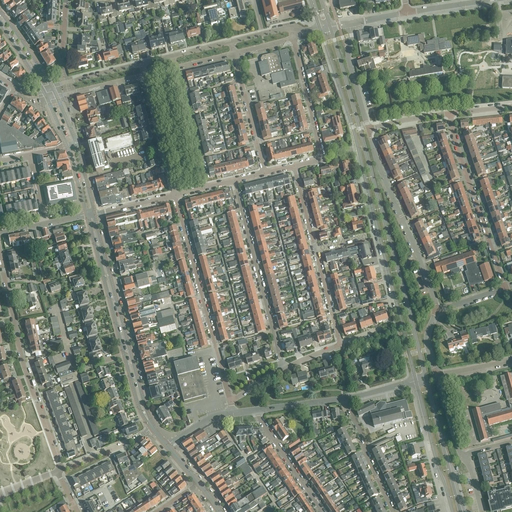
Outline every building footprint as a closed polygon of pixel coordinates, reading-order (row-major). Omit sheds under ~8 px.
[(19,0),(14,0),(6,7),(7,9),(6,9),(8,12),(9,11),(9,12),(21,3),(19,0)] [(136,5),(133,6),(134,13),(140,12),(139,8),(142,7),(140,0),(135,0),(136,5)] [(140,0),(142,7),(146,7),(147,10),(152,9),(150,2),(147,3),(146,0),(140,0)] [(153,0),(153,1),(150,2),(152,9),(157,8),(157,4),(160,4),(159,0),(153,0)] [(240,18),(247,17),(243,0),(236,2),(238,8),(228,10),(230,20),(238,18),(237,16),(240,16),(240,18)] [(273,0),(261,0),(266,18),(267,22),(271,21),(278,19),(277,13),(280,12),(280,14),(303,9),(301,1),(299,2),(298,0),(276,0),(279,6),(275,7),(273,0)] [(356,8),(359,7),(358,2),(355,3),(354,0),(346,2),(345,0),(336,0),(337,3),(339,2),(340,10),(345,9),(345,11),(347,10),(347,9),(356,7),(356,8)] [(118,9),(115,10),(117,17),(122,16),(121,12),(125,11),(123,2),(120,3),(120,4),(117,4),(118,9)] [(126,2),(123,2),(125,11),(128,11),(129,14),(134,13),(133,6),(130,7),(129,2),(126,2)] [(207,13),(208,13),(211,25),(220,23),(218,18),(220,17),(219,14),(217,14),(217,11),(225,9),(224,3),(203,8),(203,11),(202,11),(201,12),(201,13),(201,14),(202,15),(202,16),(204,17),(205,17),(206,16),(206,15),(207,14),(207,13)] [(17,7),(10,13),(14,19),(20,15),(29,8),(27,4),(24,6),(22,4),(20,5),(17,7)] [(81,13),(85,13),(88,13),(89,8),(85,8),(85,4),(76,4),(76,10),(81,10),(81,13)] [(107,15),(105,6),(102,7),(102,8),(100,8),(101,13),(98,14),(100,23),(102,23),(101,21),(105,20),(104,16),(107,15)] [(108,6),(105,6),(107,15),(111,15),(112,18),(117,17),(115,10),(112,11),(111,6),(109,6),(108,6)] [(27,15),(25,13),(17,19),(19,21),(17,22),(19,24),(18,25),(20,27),(20,26),(21,27),(25,24),(25,25),(33,19),(29,15),(29,16),(28,14),(27,15)] [(79,19),(78,22),(88,22),(88,19),(92,19),(92,14),(88,13),(85,13),(85,16),(79,16),(79,19)] [(196,28),(186,31),(188,38),(193,37),(200,35),(198,28),(197,25),(201,24),(199,14),(195,15),(197,23),(194,24),(196,28)] [(26,35),(27,35),(34,30),(32,27),(36,24),(33,20),(30,22),(31,23),(23,29),(24,31),(23,32),(25,34),(26,35)] [(88,22),(78,22),(78,25),(79,25),(79,28),(84,28),(84,31),(90,31),(91,31),(91,26),(88,26),(88,22)] [(27,37),(30,42),(40,35),(43,33),(47,32),(47,28),(53,28),(53,26),(41,25),(34,30),(27,35),(28,35),(27,36),(27,37)] [(169,28),(164,30),(165,35),(168,34),(171,45),(178,43),(175,34),(172,35),(170,31),(169,31),(169,28)] [(179,33),(175,34),(178,43),(184,42),(181,28),(178,29),(179,33)] [(160,38),(156,39),(159,49),(165,47),(161,30),(158,31),(160,38)] [(360,32),(356,33),(357,36),(358,42),(362,42),(362,38),(368,37),(369,39),(371,38),(371,40),(379,39),(378,35),(377,32),(377,30),(376,30),(373,30),(374,30),(370,31),(370,33),(361,35),(361,32),(360,32)] [(159,49),(156,39),(153,40),(152,37),(151,38),(149,32),(144,34),(146,39),(149,38),(151,50),(159,49)] [(40,42),(41,43),(45,40),(51,40),(51,38),(46,38),(42,41),(41,39),(42,38),(40,35),(30,42),(32,44),(33,44),(34,47),(40,42)] [(79,42),(79,45),(98,46),(97,42),(87,42),(88,39),(89,39),(89,35),(82,35),(81,38),(79,38),(79,42)] [(141,35),(135,36),(135,37),(136,39),(139,53),(146,51),(143,43),(142,40),(141,35)] [(407,47),(408,47),(420,45),(421,51),(424,51),(424,54),(436,52),(440,51),(440,52),(452,50),(451,46),(450,47),(449,42),(446,43),(445,39),(438,40),(438,41),(434,41),(427,42),(427,46),(425,46),(425,45),(423,35),(418,36),(418,37),(408,39),(407,37),(403,37),(404,44),(407,43),(407,47)] [(98,46),(100,52),(102,51),(105,61),(108,60),(108,61),(112,60),(109,51),(106,52),(105,47),(101,47),(99,39),(97,40),(97,42),(98,46)] [(133,40),(125,42),(126,46),(131,45),(133,54),(139,53),(136,39),(133,39),(133,40)] [(397,39),(386,41),(387,51),(395,50),(399,49),(397,39)] [(45,40),(41,43),(40,44),(41,46),(36,49),(38,51),(37,52),(39,54),(40,53),(40,54),(48,48),(44,43),(45,43),(46,44),(51,41),(51,40),(45,40)] [(113,51),(109,51),(112,60),(115,59),(119,58),(118,55),(119,54),(119,56),(123,55),(121,46),(116,47),(115,44),(111,45),(113,51)] [(99,52),(100,52),(98,46),(79,45),(79,47),(78,47),(78,51),(86,52),(86,48),(92,49),(92,54),(99,52)] [(302,47),(303,52),(309,51),(311,57),(317,55),(314,45),(311,46),(310,45),(302,47)] [(0,67),(0,70),(2,72),(7,63),(9,62),(7,60),(10,57),(11,56),(9,54),(8,54),(6,52),(4,53),(2,50),(0,51),(0,60),(0,61),(2,60),(3,62),(0,67)] [(280,56),(277,57),(272,54),(264,56),(261,61),(261,63),(259,63),(262,77),(265,76),(265,78),(270,81),(272,81),(273,85),(280,83),(281,89),(293,86),(296,85),(295,82),(293,73),(288,53),(288,50),(285,51),(279,52),(280,56)] [(40,56),(44,62),(48,67),(56,62),(56,53),(54,52),(52,52),(50,53),(48,51),(40,56)] [(87,61),(92,60),(91,56),(76,60),(78,68),(88,66),(87,61)] [(2,72),(9,76),(10,72),(14,68),(20,64),(15,57),(10,61),(9,62),(7,63),(2,72)] [(370,59),(357,63),(359,69),(364,67),(365,73),(370,71),(375,69),(372,60),(370,61),(370,59)] [(228,64),(221,65),(223,74),(227,73),(227,75),(231,74),(228,64)] [(221,65),(214,67),(216,75),(223,74),(221,65)] [(424,70),(409,72),(410,78),(443,73),(441,67),(430,69),(429,66),(423,67),(424,70)] [(209,77),(216,75),(214,67),(207,69),(209,77)] [(309,71),(306,72),(307,75),(315,73),(317,77),(321,75),(318,67),(315,68),(315,69),(309,71)] [(10,72),(9,76),(14,79),(15,78),(19,81),(22,78),(21,78),(25,74),(24,74),(24,73),(24,72),(22,72),(19,69),(16,72),(16,71),(14,73),(15,73),(13,75),(10,72)] [(207,69),(199,71),(202,79),(206,78),(206,81),(207,81),(208,87),(211,86),(209,77),(207,69)] [(199,71),(192,73),(194,80),(194,81),(202,79),(199,71)] [(319,81),(321,87),(327,85),(324,76),(322,77),(321,75),(317,77),(311,79),(313,83),(319,81)] [(511,76),(503,76),(502,89),(511,89),(511,76)] [(228,95),(236,93),(234,87),(233,88),(233,85),(226,86),(226,89),(226,90),(227,92),(220,94),(220,95),(217,96),(217,98),(221,97),(228,95)] [(327,85),(321,87),(323,93),(317,95),(318,96),(317,96),(318,98),(319,99),(328,96),(327,94),(330,93),(327,85)] [(138,86),(131,88),(133,95),(133,97),(137,96),(138,101),(141,101),(138,86)] [(109,90),(113,102),(121,100),(117,87),(117,88),(117,89),(110,91),(110,90),(109,90)] [(121,97),(123,103),(128,102),(131,102),(129,96),(133,95),(131,88),(125,89),(127,97),(125,97),(125,96),(121,97)] [(3,89),(0,93),(0,96),(2,98),(2,99),(1,99),(0,100),(0,104),(8,92),(3,89)] [(109,90),(96,94),(100,106),(113,102),(109,90)] [(78,102),(92,98),(96,97),(95,93),(91,94),(92,96),(90,96),(84,98),(84,95),(76,97),(78,102)] [(285,103),(286,105),(301,102),(299,96),(291,98),(292,101),(289,102),(285,103)] [(11,107),(16,110),(21,102),(20,101),(20,100),(19,99),(18,100),(16,98),(12,104),(11,103),(7,108),(9,110),(11,107)] [(95,108),(92,98),(78,102),(81,113),(88,110),(95,108)] [(192,101),(193,107),(200,105),(201,105),(200,100),(201,100),(201,101),(205,100),(204,98),(192,101)] [(230,106),(238,104),(237,99),(229,101),(230,104),(227,105),(223,106),(224,108),(230,106)] [(16,123),(16,122),(19,118),(22,114),(21,114),(27,106),(25,104),(23,103),(21,102),(16,110),(20,113),(19,115),(17,115),(16,116),(17,117),(14,121),(16,123)] [(255,107),(256,113),(271,109),(271,107),(267,108),(266,104),(255,107)] [(200,105),(193,107),(195,114),(206,111),(205,107),(201,108),(200,105)] [(127,114),(128,117),(146,113),(144,107),(136,109),(137,114),(136,114),(136,113),(132,113),(133,116),(130,117),(129,113),(127,114)] [(289,116),(304,113),(302,107),(294,109),(295,112),(292,112),(292,113),(285,115),(286,117),(289,116)] [(22,121),(24,123),(33,114),(31,112),(33,111),(31,108),(29,108),(24,114),(26,116),(25,117),(26,118),(25,120),(24,119),(22,121)] [(87,115),(89,120),(99,117),(100,116),(99,113),(101,112),(100,110),(99,111),(98,108),(87,112),(88,115),(87,115)] [(256,113),(258,118),(266,116),(265,113),(268,112),(272,111),(272,109),(271,109),(256,113)] [(231,118),(233,117),(241,115),(240,110),(232,112),(229,112),(230,116),(226,117),(226,119),(231,118)] [(33,114),(24,123),(27,126),(29,124),(28,123),(30,121),(31,122),(32,121),(34,124),(40,117),(39,114),(36,114),(35,115),(33,114)] [(196,118),(197,123),(206,121),(205,118),(210,117),(209,114),(196,118)] [(1,122),(7,125),(7,124),(11,127),(13,125),(10,123),(10,124),(9,124),(12,120),(10,119),(5,116),(3,117),(3,119),(1,121),(1,122)] [(333,123),(334,129),(341,127),(339,119),(336,119),(335,118),(332,119),(331,116),(325,117),(326,124),(333,123)] [(99,117),(89,120),(90,126),(99,123),(98,121),(100,120),(99,117)] [(32,132),(33,134),(38,131),(42,128),(46,125),(42,121),(43,120),(43,119),(42,118),(41,118),(40,119),(40,120),(41,120),(38,123),(34,125),(36,128),(34,129),(35,130),(32,132)] [(134,125),(134,127),(148,124),(147,118),(138,120),(139,125),(138,125),(138,124),(134,125)] [(291,127),(306,124),(305,118),(297,120),(294,121),(295,124),(291,125),(291,127)] [(259,124),(261,129),(269,127),(268,124),(275,122),(274,120),(259,124)] [(228,127),(229,130),(232,129),(236,128),(244,126),(243,121),(235,123),(235,126),(228,127)] [(1,122),(0,122),(0,142),(0,145),(2,154),(18,151),(24,150),(24,152),(33,150),(56,146),(59,144),(59,143),(52,130),(34,142),(30,140),(31,140),(28,138),(21,134),(17,132),(12,128),(11,129),(6,126),(7,125),(1,122)] [(464,129),(464,134),(471,131),(470,128),(469,128),(468,122),(460,123),(461,129),(464,129)] [(308,129),(306,124),(291,127),(290,128),(286,128),(285,129),(286,135),(293,133),(292,129),(299,128),(300,131),(308,129)] [(437,138),(444,136),(443,132),(446,131),(445,124),(436,126),(437,132),(435,133),(436,136),(430,136),(430,139),(437,138)] [(33,134),(28,138),(31,140),(39,133),(42,136),(46,134),(45,133),(48,131),(49,131),(51,130),(51,129),(50,129),(49,129),(46,125),(42,128),(38,131),(33,134)] [(341,127),(334,129),(333,129),(321,132),(324,142),(340,138),(340,137),(343,136),(341,127)] [(97,132),(96,128),(93,128),(86,130),(83,131),(84,135),(86,135),(87,138),(89,137),(90,140),(101,137),(100,134),(100,133),(99,133),(99,132),(98,132),(96,133),(96,132),(97,132)] [(133,136),(134,139),(151,135),(149,129),(141,131),(142,136),(141,136),(141,134),(133,136)] [(510,136),(511,135),(511,129),(511,130),(508,131),(510,134),(507,135),(503,136),(504,139),(508,137),(510,136)] [(214,130),(214,131),(210,131),(210,132),(208,132),(200,134),(201,139),(208,138),(208,137),(209,137),(208,134),(209,133),(209,134),(216,132),(215,130),(214,130)] [(277,131),(262,135),(263,140),(271,138),(271,135),(273,134),(277,133),(277,131)] [(463,134),(465,140),(480,135),(479,133),(475,134),(472,135),(471,131),(464,134),(463,134)] [(109,149),(104,151),(104,152),(113,150),(113,151),(134,145),(131,132),(108,138),(110,144),(108,144),(109,149)] [(239,139),(247,137),(245,132),(237,134),(238,137),(231,139),(232,141),(239,139)] [(465,140),(467,145),(475,142),(474,139),(483,136),(482,134),(480,135),(465,140)] [(439,144),(447,142),(445,135),(444,136),(437,138),(438,142),(436,143),(432,145),(432,147),(436,145),(439,144)] [(378,143),(380,149),(388,146),(387,142),(389,141),(387,136),(379,139),(381,142),(378,143)] [(247,137),(239,139),(239,141),(237,141),(239,147),(246,146),(245,143),(248,143),(247,137)] [(221,140),(202,145),(204,150),(212,148),(211,145),(223,142),(223,140),(221,140)] [(104,152),(104,151),(102,142),(102,141),(89,145),(96,172),(105,170),(109,169),(104,152)] [(282,141),(286,159),(292,158),(290,150),(287,151),(285,141),(282,142),(282,141)] [(294,144),(297,156),(302,155),(300,147),(298,148),(296,142),(294,143),(294,144)] [(441,151),(449,148),(447,142),(439,144),(436,145),(432,147),(433,149),(437,147),(437,148),(440,147),(441,151)] [(272,150),(275,162),(281,160),(279,153),(274,154),(274,153),(275,153),(274,149),(276,148),(275,143),(271,144),(271,143),(272,147),(272,146),(272,150)] [(212,148),(204,150),(205,156),(213,154),(213,151),(214,151),(213,149),(215,149),(215,150),(221,149),(221,151),(225,150),(224,145),(212,148)] [(479,147),(469,150),(470,156),(478,153),(481,152),(480,148),(484,147),(483,145),(479,147)] [(380,149),(383,154),(397,148),(396,146),(392,148),(393,149),(390,151),(388,146),(380,149)] [(249,158),(246,159),(246,160),(248,168),(249,168),(254,166),(249,148),(244,149),(245,153),(248,153),(249,157),(248,157),(249,158)] [(383,154),(385,159),(393,156),(391,152),(398,150),(397,148),(383,154)] [(445,163),(453,160),(449,148),(441,151),(445,163)] [(243,170),(248,168),(246,160),(242,161),(242,160),(243,160),(241,150),(238,150),(240,157),(243,170)] [(275,162),(272,150),(266,151),(269,163),(275,162)] [(49,155),(50,158),(43,159),(43,157),(37,158),(38,166),(57,162),(67,160),(65,154),(64,153),(49,155)] [(228,153),(229,159),(232,172),(237,171),(236,163),(233,163),(230,153),(228,153)] [(470,156),(472,161),(487,156),(490,155),(490,154),(487,154),(482,155),(479,156),(478,153),(470,156)] [(490,155),(487,156),(472,161),(474,167),(482,164),(481,160),(483,159),(484,161),(498,156),(497,153),(490,155)] [(385,159),(387,164),(401,158),(405,156),(404,155),(394,159),(393,156),(385,159)] [(210,177),(216,176),(214,168),(212,168),(211,164),(213,163),(211,157),(206,159),(207,165),(208,165),(207,166),(210,177)] [(401,158),(387,164),(390,170),(397,166),(396,163),(398,162),(399,162),(405,160),(403,157),(401,158)] [(53,170),(57,170),(69,167),(67,160),(57,162),(38,166),(39,173),(49,171),(53,170)] [(447,169),(455,166),(453,160),(445,163),(447,169)] [(220,161),(218,162),(221,175),(227,174),(225,165),(220,166),(220,165),(221,165),(220,161)] [(144,165),(146,170),(159,167),(157,162),(144,165)] [(345,162),(337,164),(338,169),(343,167),(344,174),(342,174),(343,177),(349,175),(348,173),(351,172),(349,163),(346,164),(345,162)] [(338,169),(337,164),(327,167),(328,168),(321,170),(321,173),(318,174),(319,177),(331,174),(330,170),(338,169)] [(390,170),(392,175),(402,170),(401,168),(399,169),(397,166),(390,170)] [(447,169),(445,170),(441,171),(438,172),(434,174),(435,176),(442,174),(441,173),(445,172),(446,173),(448,172),(449,175),(458,173),(455,166),(447,169)] [(492,166),(476,172),(478,177),(482,176),(483,178),(486,176),(485,171),(487,170),(494,168),(494,166),(492,166)] [(55,176),(60,175),(71,173),(70,167),(69,167),(57,170),(53,170),(55,176)] [(402,170),(392,175),(394,180),(396,179),(397,182),(403,179),(400,173),(403,172),(407,170),(406,168),(402,170)] [(157,182),(159,191),(164,189),(160,170),(154,171),(155,176),(158,175),(160,181),(157,182)] [(124,176),(123,171),(103,176),(104,177),(95,179),(97,185),(109,182),(117,180),(125,178),(124,176)] [(149,174),(153,192),(159,191),(157,182),(153,183),(152,177),(151,172),(148,173),(149,174)] [(71,173),(60,175),(61,181),(72,179),(71,173)] [(458,173),(449,175),(451,181),(449,182),(449,184),(453,183),(459,181),(458,179),(460,179),(458,173)] [(303,182),(305,188),(314,186),(313,180),(307,181),(305,174),(301,175),(303,182)] [(288,177),(282,178),(284,186),(287,186),(288,190),(291,189),(290,185),(288,177)] [(282,178),(277,179),(280,193),(281,196),(281,197),(282,199),(287,197),(286,195),(284,196),(281,187),(284,186),(282,178)] [(277,179),(272,181),(274,189),(276,188),(278,193),(280,193),(277,179)] [(97,185),(98,189),(106,187),(110,186),(118,184),(117,180),(109,182),(97,185)] [(127,189),(129,198),(132,197),(137,196),(135,187),(132,188),(130,180),(126,181),(126,183),(128,183),(129,189),(127,189)] [(480,183),(482,188),(492,185),(496,183),(495,181),(491,183),(491,182),(489,183),(488,180),(480,183)] [(47,203),(47,204),(48,205),(50,205),(51,206),(52,204),(54,204),(55,205),(56,204),(58,203),(60,204),(60,203),(63,202),(64,203),(65,202),(67,202),(68,203),(69,201),(71,201),(73,202),(74,200),(75,198),(74,197),(74,194),(75,193),(73,192),(73,190),(74,189),(73,188),(72,186),(73,184),(72,183),(73,181),(68,182),(43,187),(46,202),(47,203)] [(266,182),(261,183),(263,192),(266,191),(267,192),(266,193),(268,201),(271,201),(266,182)] [(397,187),(400,193),(407,189),(414,187),(413,185),(409,186),(407,183),(397,187)] [(456,194),(464,191),(462,184),(459,185),(458,183),(450,186),(453,195),(456,194)] [(482,188),(484,194),(491,191),(490,187),(497,185),(496,183),(492,185),(482,188)] [(255,184),(250,186),(252,194),(255,194),(256,199),(257,199),(259,198),(255,184)] [(348,193),(348,197),(356,196),(355,191),(355,192),(354,187),(351,188),(350,186),(340,188),(341,192),(348,191),(348,193)] [(129,198),(127,189),(126,188),(122,189),(122,191),(122,192),(119,192),(118,189),(116,189),(99,194),(101,200),(115,197),(123,195),(124,199),(129,198)] [(310,194),(308,194),(310,200),(322,197),(322,195),(318,196),(317,192),(317,189),(309,191),(310,194)] [(400,193),(402,198),(409,195),(408,190),(407,189),(400,193)] [(223,193),(225,201),(229,200),(230,205),(232,204),(231,200),(229,191),(223,193)] [(451,202),(466,197),(464,191),(456,194),(453,195),(452,195),(454,199),(450,200),(451,202)] [(484,194),(485,199),(500,194),(499,192),(495,193),(492,194),(491,191),(484,194)] [(402,198),(404,203),(413,199),(418,197),(417,195),(414,196),(412,193),(409,195),(402,198)] [(218,194),(212,195),(214,203),(218,202),(219,203),(218,203),(219,207),(221,207),(218,194)] [(485,199),(487,204),(495,202),(494,198),(500,196),(500,194),(485,199)] [(115,197),(101,200),(102,207),(117,203),(116,201),(124,199),(123,195),(115,197)] [(201,198),(203,204),(203,206),(206,205),(207,209),(210,208),(207,196),(201,198)] [(356,196),(348,197),(349,202),(350,202),(350,204),(343,205),(344,209),(355,207),(354,205),(357,205),(357,204),(356,200),(357,200),(356,196)] [(310,200),(311,206),(318,204),(321,203),(320,200),(323,199),(322,197),(310,200)] [(460,206),(468,203),(466,197),(451,202),(452,204),(456,202),(456,203),(458,202),(460,206)] [(203,206),(203,204),(201,198),(196,199),(200,214),(200,215),(202,215),(201,209),(204,209),(203,206)] [(197,214),(200,214),(196,199),(190,200),(191,201),(193,208),(195,208),(197,214)] [(413,202),(414,201),(413,199),(404,203),(407,208),(414,205),(413,202)] [(193,208),(191,201),(186,202),(185,204),(190,221),(195,219),(194,215),(191,215),(191,214),(194,213),(193,208)] [(487,204),(489,210),(497,207),(499,206),(503,205),(503,203),(499,204),(498,201),(495,202),(487,204)] [(288,207),(289,211),(297,209),(296,204),(288,206),(278,208),(278,206),(280,205),(279,202),(275,203),(275,206),(274,206),(275,209),(278,208),(279,211),(284,209),(288,208),(287,207),(288,207)] [(462,212),(470,209),(468,203),(460,206),(462,212)] [(249,209),(250,214),(258,212),(257,210),(263,208),(269,207),(268,204),(249,209)] [(407,208),(409,213),(423,207),(421,205),(415,208),(414,205),(407,208)] [(169,206),(159,208),(160,217),(169,215),(170,217),(168,218),(169,220),(173,219),(169,206)] [(313,212),(314,217),(320,216),(320,212),(329,210),(329,207),(313,212)] [(423,207),(409,213),(411,218),(421,214),(420,211),(425,208),(424,207),(423,207)] [(489,210),(491,215),(499,212),(497,207),(489,210)] [(459,213),(455,214),(456,216),(460,215),(463,214),(464,218),(472,215),(470,209),(462,212),(459,213)] [(491,215),(493,221),(500,218),(499,212),(491,215)] [(109,228),(125,225),(139,222),(137,214),(126,216),(125,213),(106,218),(105,219),(107,228),(109,228)] [(223,219),(219,220),(219,222),(236,218),(235,213),(222,216),(223,219)] [(251,219),(253,224),(260,222),(259,219),(265,218),(265,219),(272,217),(271,214),(251,219)] [(314,217),(316,223),(331,219),(330,217),(324,219),(324,215),(320,216),(314,217)] [(466,224),(474,221),(472,215),(464,218),(466,224)] [(493,221),(494,226),(502,223),(501,220),(504,219),(508,217),(507,216),(503,217),(500,218),(493,221)] [(331,219),(316,223),(317,229),(321,228),(321,231),(327,229),(326,226),(326,223),(329,222),(332,221),(331,219)] [(351,220),(354,231),(363,229),(362,223),(357,224),(356,219),(351,220)] [(415,226),(417,231),(431,225),(430,223),(426,225),(426,224),(424,226),(421,220),(415,222),(416,225),(415,226)] [(190,224),(192,230),(200,227),(199,224),(202,223),(202,221),(190,224)] [(467,227),(468,230),(476,228),(474,221),(466,224),(463,225),(459,226),(456,228),(457,230),(464,227),(464,228),(467,227)] [(221,234),(223,233),(239,229),(238,223),(230,225),(231,229),(226,230),(226,229),(220,230),(221,234)] [(494,226),(496,231),(504,228),(507,227),(507,228),(511,226),(510,224),(503,226),(502,223),(494,226)] [(254,228),(255,233),(263,232),(262,229),(271,227),(271,224),(254,228)] [(417,231),(419,236),(427,233),(425,230),(428,229),(432,227),(431,225),(417,231)] [(57,227),(52,229),(52,230),(54,235),(62,233),(60,227),(57,227)] [(111,239),(112,239),(131,234),(130,231),(121,234),(120,232),(119,233),(117,227),(108,230),(110,235),(111,239)] [(165,233),(166,236),(177,232),(176,227),(168,229),(164,231),(162,232),(162,234),(165,233)] [(192,230),(193,235),(212,230),(211,227),(200,230),(200,227),(192,230)] [(467,238),(478,234),(476,228),(468,230),(469,234),(461,237),(462,239),(467,238)] [(496,231),(498,237),(506,234),(504,228),(496,231)] [(193,235),(194,240),(202,238),(202,236),(213,233),(212,230),(193,235)] [(42,231),(28,234),(30,240),(30,241),(41,238),(43,238),(42,231)] [(319,235),(320,241),(328,239),(327,233),(326,231),(323,232),(323,234),(319,235)] [(28,233),(19,235),(22,246),(24,245),(23,242),(30,241),(30,240),(28,234),(28,233)] [(114,248),(116,247),(124,245),(137,241),(135,233),(131,234),(112,239),(114,248)] [(419,236),(422,242),(436,235),(435,233),(431,235),(428,236),(427,233),(419,236)] [(222,242),(223,244),(242,239),(240,234),(233,236),(233,239),(229,240),(222,242)] [(257,239),(258,243),(265,241),(264,239),(276,236),(276,234),(257,239)] [(478,234),(467,238),(470,247),(479,244),(478,241),(481,240),(478,234)] [(43,238),(41,238),(42,241),(52,239),(53,240),(55,239),(56,244),(65,242),(64,241),(66,240),(65,237),(63,237),(63,235),(58,236),(58,235),(54,236),(54,235),(49,237),(45,238),(43,238)] [(422,242),(424,247),(431,244),(430,240),(433,239),(436,237),(436,235),(422,242)] [(194,240),(196,246),(213,241),(215,241),(214,237),(208,239),(207,240),(203,241),(202,238),(194,240)] [(166,245),(167,247),(180,243),(179,238),(171,240),(172,243),(166,245)] [(235,243),(236,247),(243,245),(242,239),(223,244),(224,247),(230,246),(230,245),(234,244),(233,243),(235,243)] [(508,239),(500,242),(502,247),(504,247),(505,249),(511,246),(511,243),(509,244),(508,239)] [(213,241),(196,246),(197,251),(205,249),(204,246),(207,245),(213,243),(213,241)] [(56,245),(48,247),(49,249),(57,247),(58,249),(56,250),(55,251),(55,253),(57,253),(59,252),(60,252),(64,251),(65,251),(67,250),(65,243),(60,245),(59,244),(56,245)] [(424,247),(426,252),(434,248),(440,246),(439,244),(435,245),(435,244),(432,245),(431,244),(424,247)] [(116,254),(117,256),(133,252),(132,249),(124,251),(123,249),(125,248),(124,245),(116,247),(116,251),(115,251),(115,252),(114,252),(115,255),(116,254)] [(232,253),(245,250),(243,245),(236,247),(237,251),(235,251),(235,250),(231,251),(227,252),(227,254),(232,253)] [(273,248),(272,245),(259,248),(260,253),(268,251),(271,250),(270,249),(273,248)] [(434,248),(426,252),(428,257),(432,255),(434,259),(440,256),(437,249),(441,247),(440,246),(434,248)] [(360,247),(347,250),(349,258),(349,259),(353,258),(353,256),(360,254),(360,256),(362,256),(363,260),(361,261),(364,267),(370,265),(368,259),(369,259),(366,247),(360,248),(360,247)] [(170,255),(170,257),(183,254),(182,249),(174,251),(175,255),(174,256),(174,254),(170,255)] [(16,250),(7,252),(8,255),(9,258),(10,265),(17,264),(15,257),(15,254),(17,253),(16,250)] [(466,265),(465,266),(468,272),(465,273),(469,283),(476,281),(477,285),(485,282),(493,280),(488,265),(480,267),(480,268),(477,269),(475,262),(473,255),(476,254),(474,250),(470,251),(471,253),(462,256),(466,265)] [(54,260),(55,262),(69,257),(68,256),(69,255),(68,253),(67,253),(67,252),(65,252),(65,251),(64,251),(60,252),(60,254),(58,255),(60,258),(54,260)] [(336,253),(338,260),(342,259),(342,260),(341,260),(342,263),(344,263),(341,252),(339,252),(338,251),(337,251),(337,252),(336,252),(336,253)] [(133,252),(117,256),(116,257),(117,259),(116,260),(117,262),(118,262),(126,260),(125,256),(126,255),(127,256),(134,254),(134,252),(133,252)] [(262,258),(263,263),(270,261),(269,258),(275,257),(280,256),(280,253),(279,253),(262,258)] [(334,270),(330,255),(328,255),(328,254),(327,254),(326,254),(326,255),(326,256),(325,256),(327,263),(331,262),(332,263),(330,263),(331,266),(330,266),(331,271),(334,270)] [(228,263),(229,265),(247,261),(246,255),(238,257),(239,261),(238,262),(238,261),(228,263)] [(199,259),(201,264),(219,260),(219,256),(213,258),(213,259),(210,259),(207,260),(206,257),(199,259)] [(443,273),(465,266),(466,265),(462,256),(434,265),(437,274),(443,272),(443,273)] [(55,262),(52,263),(53,266),(56,265),(58,264),(60,269),(70,266),(69,263),(71,263),(70,262),(71,261),(70,259),(69,259),(69,257),(55,262)] [(119,264),(121,270),(144,264),(143,261),(142,261),(141,258),(138,259),(139,262),(134,263),(134,259),(129,261),(129,262),(119,264)] [(201,264),(202,270),(209,268),(209,267),(208,265),(215,263),(215,264),(220,263),(219,260),(201,264)] [(165,273),(174,271),(187,267),(185,262),(179,263),(179,266),(176,267),(177,268),(169,270),(165,271),(165,273)] [(264,268),(265,272),(273,270),(272,268),(283,265),(283,263),(264,268)] [(17,264),(10,265),(12,273),(18,272),(18,268),(20,267),(20,264),(17,264)] [(144,264),(121,270),(121,271),(120,272),(120,273),(120,274),(120,275),(121,275),(121,276),(129,274),(129,271),(134,269),(134,268),(138,267),(138,268),(144,267),(144,264)] [(60,269),(59,270),(61,277),(74,272),(73,269),(75,268),(74,265),(70,266),(60,269)] [(237,274),(238,277),(251,273),(249,268),(241,270),(243,274),(242,274),(241,273),(237,274)] [(305,270),(306,275),(314,273),(312,268),(305,269),(291,273),(292,276),(294,275),(301,274),(300,273),(304,272),(304,271),(305,270)] [(366,273),(367,277),(375,275),(373,269),(362,271),(363,274),(366,273)] [(204,276),(206,282),(212,280),(211,277),(218,275),(218,276),(224,274),(223,271),(204,276)] [(176,280),(177,282),(190,279),(188,273),(182,275),(183,278),(176,280)] [(126,293),(141,289),(150,287),(147,275),(132,278),(123,280),(123,281),(121,281),(122,285),(124,286),(123,291),(124,292),(125,291),(126,293)] [(375,275),(367,277),(367,280),(363,281),(364,284),(376,281),(375,275)] [(72,285),(74,292),(82,289),(82,286),(83,286),(83,285),(84,284),(83,282),(82,282),(82,281),(81,281),(81,279),(73,281),(74,285),(72,285)] [(177,282),(177,285),(178,288),(182,287),(191,285),(190,279),(177,282)] [(241,287),(253,284),(252,279),(244,281),(245,285),(244,285),(244,284),(236,286),(236,288),(241,287)] [(332,283),(334,289),(343,286),(342,283),(346,282),(345,279),(332,283)] [(48,285),(49,287),(51,293),(61,290),(59,284),(55,285),(54,282),(48,285)] [(220,284),(207,287),(209,294),(218,291),(217,288),(221,287),(220,284)] [(243,292),(255,289),(253,284),(241,287),(241,289),(242,289),(243,292)] [(32,285),(28,286),(31,293),(35,292),(37,292),(36,289),(35,289),(33,290),(32,285)] [(46,285),(43,286),(43,285),(39,286),(41,292),(44,291),(44,293),(48,292),(46,285)] [(179,292),(180,294),(193,290),(191,285),(182,287),(183,291),(179,292)] [(334,289),(335,295),(348,291),(348,288),(344,289),(343,286),(334,289)] [(370,290),(371,294),(379,292),(378,286),(370,288),(370,287),(364,289),(364,287),(358,288),(359,292),(363,291),(364,292),(370,290)] [(126,302),(143,297),(141,289),(126,293),(124,293),(126,302)] [(242,296),(238,297),(239,299),(240,299),(256,295),(255,289),(247,291),(248,295),(244,296),(244,295),(241,296),(242,296)] [(193,290),(180,294),(180,296),(184,295),(185,299),(195,296),(193,290)] [(77,297),(78,301),(88,298),(87,295),(86,295),(85,293),(84,293),(84,291),(75,293),(76,297),(77,297)] [(335,295),(336,300),(346,298),(345,294),(349,293),(348,291),(335,295)] [(379,292),(371,294),(372,298),(369,299),(369,301),(362,303),(363,306),(374,303),(374,300),(381,298),(379,292)] [(151,303),(152,302),(151,295),(143,297),(126,302),(128,309),(129,309),(137,306),(141,305),(151,303)] [(280,299),(287,297),(286,295),(283,296),(272,299),(273,304),(281,302),(280,299)] [(36,309),(40,308),(38,303),(36,303),(36,301),(35,301),(33,296),(26,298),(27,300),(26,300),(27,302),(30,310),(35,308),(36,309)] [(78,306),(79,309),(88,307),(87,305),(88,304),(88,302),(89,302),(88,298),(78,301),(79,305),(78,306)] [(336,300),(338,306),(351,302),(351,300),(347,301),(346,298),(336,300)] [(211,302),(213,308),(219,306),(219,303),(225,301),(224,299),(211,302)] [(351,302),(338,306),(340,312),(346,310),(345,307),(352,305),(352,306),(355,305),(354,299),(351,300),(351,302)] [(183,307),(184,309),(197,306),(196,300),(186,303),(187,306),(183,307)] [(241,308),(241,309),(259,305),(257,300),(250,302),(247,302),(248,306),(241,308)] [(383,313),(379,314),(382,322),(388,320),(384,307),(383,303),(376,305),(377,307),(377,308),(381,307),(383,313)] [(304,312),(304,315),(323,310),(322,304),(314,307),(311,308),(312,311),(309,312),(309,311),(304,312)] [(189,314),(192,313),(199,312),(197,306),(184,309),(179,311),(180,314),(186,312),(186,311),(188,311),(189,314)] [(81,312),(82,316),(92,314),(91,310),(90,310),(89,308),(88,307),(79,309),(80,312),(81,312)] [(154,309),(130,315),(132,321),(156,315),(154,309)] [(214,314),(216,319),(223,318),(223,317),(222,314),(231,311),(231,309),(214,314)] [(246,317),(246,319),(262,316),(260,310),(252,312),(253,317),(252,316),(246,317)] [(323,310),(304,315),(302,316),(303,321),(307,321),(307,320),(307,319),(314,317),(314,315),(316,315),(317,318),(325,316),(323,310)] [(364,310),(361,311),(367,328),(373,325),(370,318),(366,319),(365,316),(366,316),(364,310)] [(382,322),(379,314),(376,315),(374,310),(372,311),(377,324),(382,322)] [(367,328),(361,311),(358,312),(360,318),(361,321),(358,322),(361,330),(367,328)] [(157,320),(158,323),(159,325),(160,329),(165,327),(163,319),(162,319),(161,312),(156,314),(157,320)] [(186,318),(187,321),(200,317),(199,312),(192,313),(193,317),(186,318)] [(82,321),(83,324),(92,322),(92,320),(93,320),(92,318),(93,318),(92,314),(82,316),(84,321),(82,321)] [(277,318),(278,323),(286,321),(285,318),(289,317),(289,315),(282,316),(282,314),(276,315),(277,318)] [(354,324),(348,326),(351,333),(357,331),(355,326),(357,326),(357,325),(358,325),(354,314),(351,315),(351,316),(354,324)] [(216,319),(217,325),(224,323),(231,321),(230,319),(226,320),(225,317),(223,317),(223,318),(216,319)] [(134,329),(153,324),(151,318),(132,323),(132,324),(133,329),(134,329)] [(286,321),(278,323),(280,329),(300,324),(299,320),(291,322),(291,324),(287,325),(286,321)] [(217,325),(219,331),(226,329),(229,328),(228,325),(231,324),(231,321),(224,323),(217,325)] [(251,327),(247,328),(248,330),(264,326),(263,321),(255,323),(256,326),(251,327)] [(351,333),(348,326),(345,327),(344,321),(341,322),(343,327),(343,328),(345,335),(351,333)] [(85,327),(87,332),(96,329),(95,326),(94,326),(94,324),(93,324),(92,322),(83,324),(84,328),(85,327)] [(193,329),(190,330),(190,332),(203,329),(202,323),(195,325),(192,326),(193,329)] [(169,326),(165,327),(160,329),(161,334),(177,330),(175,324),(169,326)] [(326,332),(323,333),(325,341),(331,339),(329,332),(330,332),(327,324),(324,325),(326,332)] [(487,336),(491,335),(493,335),(495,340),(498,339),(494,325),(489,326),(489,327),(474,331),(474,330),(469,331),(471,340),(472,345),(477,343),(476,339),(477,339),(476,337),(482,335),(483,337),(487,336)] [(148,326),(134,329),(135,332),(134,333),(135,335),(136,335),(136,336),(144,334),(143,330),(149,329),(148,326)] [(311,328),(313,334),(316,333),(319,343),(325,341),(323,333),(319,334),(318,330),(317,331),(316,327),(311,328)] [(87,336),(88,340),(96,337),(96,336),(97,335),(96,333),(97,333),(96,329),(87,332),(88,336),(87,336)] [(195,335),(195,337),(205,335),(203,329),(190,332),(185,334),(186,337),(195,335)] [(241,334),(241,331),(234,333),(221,337),(222,342),(229,340),(228,337),(234,335),(241,334)] [(468,340),(469,340),(467,331),(460,333),(462,339),(447,343),(449,350),(453,349),(453,348),(464,345),(463,345),(469,343),(468,340)] [(137,342),(151,338),(151,336),(146,337),(147,338),(145,339),(144,334),(136,336),(135,337),(136,339),(137,340),(137,342)] [(310,334),(303,336),(306,347),(313,345),(310,335),(310,334)] [(188,345),(193,344),(206,340),(205,335),(195,337),(196,340),(187,343),(188,345)] [(303,336),(297,338),(298,339),(300,348),(306,347),(303,336)] [(90,343),(91,347),(100,345),(99,341),(98,341),(98,339),(97,339),(96,337),(88,340),(88,343),(90,343)] [(155,337),(151,338),(137,342),(138,344),(137,345),(138,347),(139,348),(151,345),(150,341),(156,340),(155,337)] [(292,338),(283,341),(285,345),(287,353),(293,351),(292,346),(295,346),(292,338)] [(260,350),(259,346),(258,343),(255,343),(255,346),(253,346),(254,349),(254,350),(255,355),(252,356),(254,363),(258,362),(257,362),(260,361),(257,350),(260,350)] [(139,349),(140,355),(164,349),(163,345),(159,346),(159,344),(139,349)] [(100,345),(91,347),(92,352),(91,352),(91,353),(89,354),(89,355),(89,356),(90,362),(98,360),(97,354),(101,353),(100,351),(101,351),(100,349),(101,348),(100,345)] [(266,350),(260,351),(262,357),(265,356),(266,360),(270,358),(272,357),(269,346),(265,347),(266,350)] [(230,348),(224,350),(224,352),(228,352),(230,359),(232,358),(230,348)] [(142,363),(143,362),(158,359),(159,358),(160,358),(162,357),(166,356),(164,349),(140,355),(142,363)] [(242,354),(243,358),(246,358),(248,365),(250,364),(254,363),(252,356),(248,357),(247,351),(245,352),(244,350),(241,351),(242,354)] [(233,358),(234,361),(236,368),(240,367),(242,366),(239,356),(233,358)] [(34,365),(37,372),(44,369),(41,362),(43,362),(41,358),(35,361),(37,364),(34,365)] [(207,396),(197,358),(174,364),(178,378),(184,402),(204,396),(206,396),(207,396)] [(359,361),(360,364),(358,365),(362,377),(366,376),(364,369),(376,366),(373,358),(370,359),(369,358),(359,361)] [(144,368),(153,366),(157,365),(156,362),(158,362),(158,359),(143,362),(144,365),(143,365),(143,367),(144,368)] [(58,374),(60,379),(63,377),(61,372),(59,366),(55,367),(53,360),(50,361),(55,375),(58,374)] [(234,361),(227,363),(230,370),(232,369),(232,370),(236,368),(234,361)] [(333,374),(336,373),(334,367),(329,368),(327,361),(323,362),(325,370),(317,372),(318,378),(321,377),(321,378),(334,375),(333,374)] [(153,366),(144,368),(145,368),(144,369),(145,371),(145,372),(146,374),(160,370),(159,368),(154,369),(153,366)] [(44,369),(37,372),(39,378),(46,376),(44,369)] [(108,369),(97,373),(100,379),(103,378),(103,379),(109,377),(111,376),(108,369)] [(11,371),(0,374),(3,381),(13,377),(11,371)] [(146,378),(147,381),(157,378),(156,376),(158,375),(158,374),(162,373),(161,371),(146,375),(147,377),(146,378)] [(63,377),(60,379),(61,382),(60,383),(61,386),(79,380),(78,375),(77,372),(73,374),(66,376),(63,377)] [(300,384),(308,381),(306,373),(298,375),(291,377),(293,385),(299,383),(300,384)] [(80,376),(83,386),(89,384),(86,374),(80,376)] [(480,408),(472,410),(480,442),(488,440),(488,439),(492,438),(489,426),(511,419),(511,374),(500,377),(506,401),(508,400),(510,408),(501,411),(499,403),(480,408)] [(49,375),(39,378),(42,385),(45,384),(47,389),(53,387),(49,375)] [(240,380),(237,382),(239,385),(245,382),(242,375),(238,377),(240,380)] [(13,377),(3,381),(5,387),(15,383),(13,377)] [(104,388),(105,391),(108,390),(115,388),(112,378),(110,379),(109,377),(103,379),(103,381),(100,382),(103,389),(104,388)] [(164,382),(154,385),(154,387),(150,389),(150,391),(151,393),(152,394),(152,396),(152,397),(153,399),(153,400),(154,400),(162,398),(161,394),(167,393),(168,397),(173,395),(173,394),(177,393),(175,385),(174,380),(168,381),(164,382)] [(99,435),(99,434),(80,382),(75,384),(94,437),(99,435)] [(15,383),(5,387),(7,393),(18,390),(15,383)] [(64,390),(82,438),(87,436),(70,388),(64,390)] [(58,398),(55,389),(45,393),(47,397),(46,397),(48,402),(58,398)] [(108,390),(105,391),(104,392),(107,399),(110,397),(111,401),(119,399),(115,389),(108,392),(108,390)] [(18,390),(7,393),(10,399),(20,396),(18,390)] [(20,396),(10,399),(12,406),(22,402),(20,396)] [(58,399),(58,398),(48,402),(49,405),(51,410),(61,406),(58,399)] [(409,413),(408,407),(406,400),(387,405),(386,403),(380,402),(376,406),(376,408),(375,408),(373,403),(356,411),(359,417),(370,412),(372,417),(374,428),(402,421),(413,419),(411,412),(409,413)] [(120,401),(116,403),(115,401),(108,404),(110,410),(111,410),(113,416),(124,412),(120,401)] [(166,409),(174,405),(172,401),(164,406),(165,407),(156,412),(163,424),(164,423),(166,426),(172,422),(170,419),(172,418),(166,409)] [(63,413),(61,406),(51,410),(52,413),(54,418),(64,414),(63,413)] [(323,412),(324,419),(327,418),(326,415),(328,415),(328,414),(332,414),(332,417),(333,417),(333,420),(339,420),(338,410),(323,412)] [(324,419),(323,412),(321,412),(312,413),(313,419),(321,418),(322,421),(324,421),(324,419)] [(67,422),(64,414),(54,418),(55,421),(57,426),(67,422)] [(119,427),(120,429),(129,426),(124,414),(117,417),(120,426),(119,427)] [(282,426),(286,424),(283,418),(279,421),(278,420),(273,424),(274,424),(273,425),(272,426),(276,432),(277,433),(282,441),(289,437),(282,426)] [(70,430),(67,422),(57,426),(58,429),(59,434),(70,430)] [(124,434),(125,437),(138,432),(138,431),(138,430),(137,426),(136,425),(135,425),(125,429),(126,433),(124,434)] [(241,427),(235,428),(236,436),(239,436),(239,441),(240,445),(243,451),(245,450),(245,449),(244,446),(242,441),(241,427)] [(253,427),(247,427),(247,436),(251,436),(251,437),(250,437),(251,441),(253,447),(255,446),(253,441),(253,435),(253,429),(253,427)] [(260,429),(253,429),(253,435),(257,435),(261,442),(261,443),(263,446),(268,442),(265,438),(266,438),(260,429)] [(337,432),(340,438),(348,435),(345,429),(337,432)] [(73,438),(70,430),(59,434),(60,434),(61,437),(62,442),(73,438)] [(209,439),(207,437),(203,430),(182,444),(185,449),(186,448),(187,450),(186,451),(187,452),(189,452),(189,453),(209,439)] [(511,434),(492,440),(493,442),(511,437),(511,434)] [(340,445),(343,444),(350,441),(348,435),(340,438),(338,439),(340,445)] [(75,446),(73,438),(62,442),(63,442),(64,445),(65,450),(75,446)] [(142,445),(144,447),(150,442),(148,440),(147,440),(145,438),(142,441),(141,440),(134,445),(134,446),(135,448),(139,445),(140,444),(141,445),(142,445)] [(370,447),(371,449),(389,441),(388,438),(370,447)] [(343,444),(346,450),(353,447),(350,441),(343,444)] [(144,447),(135,454),(138,457),(153,445),(150,442),(144,447)] [(305,443),(290,453),(293,458),(301,453),(303,451),(301,448),(306,445),(305,443)] [(407,449),(408,449),(409,449),(411,457),(417,456),(418,459),(421,458),(418,446),(417,446),(416,443),(406,445),(407,449)] [(153,445),(138,457),(141,461),(148,455),(150,457),(157,451),(154,447),(153,445)] [(199,454),(200,454),(203,452),(201,449),(204,447),(202,445),(189,454),(191,458),(199,454)] [(385,445),(372,451),(375,457),(381,454),(382,454),(385,453),(383,449),(386,447),(385,445)] [(78,455),(75,446),(65,450),(66,450),(67,453),(68,458),(78,455)] [(261,458),(273,451),(269,446),(262,450),(264,453),(260,456),(261,458)] [(353,447),(346,450),(348,456),(356,453),(353,447)] [(238,450),(233,454),(236,459),(241,455),(238,450)] [(293,458),(297,462),(312,452),(310,450),(302,455),(301,453),(293,458)] [(269,461),(276,456),(273,451),(261,458),(263,461),(267,458),(269,461)] [(196,462),(197,463),(209,455),(207,453),(205,455),(203,452),(200,454),(199,454),(193,459),(195,462),(196,462)] [(297,462),(300,467),(305,463),(307,462),(305,460),(307,459),(313,454),(312,452),(297,462)] [(477,455),(479,461),(487,459),(486,453),(482,454),(481,454),(480,455),(479,455),(477,455)] [(126,454),(117,458),(120,465),(121,468),(128,486),(136,479),(142,487),(148,483),(142,475),(137,469),(144,464),(141,461),(138,457),(135,454),(134,456),(130,458),(133,463),(132,464),(134,466),(131,468),(126,454)] [(209,455),(197,463),(198,465),(197,466),(199,468),(207,463),(204,460),(205,459),(206,460),(212,456),(210,454),(209,455)] [(352,458),(354,464),(362,460),(359,454),(352,458)] [(375,457),(378,463),(385,460),(382,454),(375,457)] [(272,465),(279,460),(276,456),(269,461),(265,463),(266,465),(269,463),(268,462),(269,461),(272,465)] [(239,467),(246,463),(243,457),(235,463),(236,465),(235,466),(235,467),(231,470),(232,472),(239,467)] [(479,461),(481,467),(489,465),(487,459),(479,461)] [(268,474),(270,473),(282,465),(279,460),(272,465),(274,468),(270,471),(269,470),(264,474),(266,476),(268,474)] [(354,464),(357,470),(364,466),(362,460),(354,464)] [(378,463),(380,469),(388,465),(385,460),(378,463)] [(160,468),(156,471),(157,472),(163,468),(164,470),(169,465),(166,461),(162,465),(160,468)] [(260,466),(257,461),(251,465),(254,470),(260,466)] [(106,463),(101,465),(106,475),(114,471),(110,462),(106,463)] [(202,471),(204,473),(218,464),(217,462),(210,466),(208,463),(200,468),(200,470),(202,471)] [(316,466),(319,465),(318,462),(314,465),(303,472),(306,477),(312,473),(310,470),(315,467),(316,466)] [(239,467),(243,472),(249,468),(246,463),(239,467)] [(305,463),(300,467),(303,472),(314,465),(312,463),(307,466),(305,463)] [(218,464),(204,473),(205,474),(205,475),(206,477),(208,477),(214,473),(213,470),(219,466),(218,464)] [(419,469),(422,478),(427,477),(426,473),(425,468),(424,465),(416,467),(415,464),(408,466),(410,472),(419,469)] [(99,479),(106,475),(101,465),(101,466),(98,467),(94,469),(99,479)] [(276,471),(278,475),(285,470),(282,465),(270,473),(272,475),(275,473),(275,471),(276,471)] [(388,465),(380,469),(383,475),(396,469),(395,467),(392,468),(392,467),(389,468),(388,465)] [(481,467),(482,473),(490,471),(489,465),(481,467)] [(357,470),(360,476),(367,472),(364,466),(357,470)] [(156,478),(158,480),(165,474),(168,477),(174,472),(173,470),(173,469),(172,468),(170,467),(164,472),(159,475),(156,478)] [(249,468),(243,472),(246,477),(252,472),(249,468)] [(99,479),(94,469),(94,470),(91,471),(86,473),(91,482),(99,479)] [(274,485),(277,482),(289,475),(285,470),(278,475),(280,478),(271,484),(272,486),(274,485)] [(168,477),(160,484),(162,486),(165,483),(170,479),(171,481),(173,480),(173,481),(179,476),(175,471),(174,472),(168,477)] [(312,473),(306,477),(309,481),(322,473),(320,471),(313,475),(312,473)] [(214,484),(222,479),(229,474),(228,472),(223,475),(221,472),(210,479),(214,484)] [(360,476),(362,482),(370,478),(367,472),(360,476)] [(83,486),(91,482),(86,473),(86,474),(83,475),(83,474),(78,477),(83,486)] [(384,477),(387,483),(393,480),(390,474),(384,477)] [(282,481),(285,484),(292,479),(289,475),(277,482),(279,485),(282,482),(281,481),(282,481)] [(179,476),(173,481),(168,485),(170,487),(175,483),(177,485),(182,480),(179,476)] [(310,482),(313,487),(324,480),(326,478),(325,476),(318,480),(317,478),(310,482)] [(83,486),(78,477),(75,479),(75,478),(71,481),(75,490),(83,486)] [(217,489),(220,494),(220,493),(233,485),(238,482),(235,477),(230,480),(217,489)] [(492,477),(484,479),(485,485),(493,483),(492,477)] [(216,487),(217,489),(230,480),(229,478),(225,481),(225,480),(223,481),(222,479),(214,484),(214,485),(215,487),(216,487)] [(362,482),(365,487),(372,484),(370,478),(362,482)] [(274,495),(276,497),(295,484),(292,479),(285,484),(287,488),(286,488),(285,488),(282,490),(282,489),(274,495)] [(313,487),(316,492),(323,487),(321,484),(322,483),(322,484),(325,482),(324,480),(313,487)] [(387,483),(389,489),(396,486),(393,480),(387,483)] [(180,491),(187,486),(183,481),(168,493),(171,497),(175,495),(173,493),(178,488),(180,491)] [(289,491),(291,494),(298,489),(295,484),(276,497),(277,499),(285,494),(289,491)] [(365,487),(368,493),(375,490),(372,484),(365,487)] [(220,494),(223,499),(231,493),(229,490),(231,490),(234,487),(233,485),(220,493),(220,494)] [(316,492),(319,496),(330,489),(332,488),(330,486),(324,490),(323,487),(316,492)] [(389,489),(392,494),(399,491),(396,486),(389,489)] [(426,492),(427,497),(432,496),(430,488),(427,489),(427,486),(419,488),(421,493),(426,492)] [(147,487),(145,488),(156,505),(161,502),(157,495),(153,498),(152,497),(153,496),(147,487)] [(230,509),(231,511),(239,511),(260,498),(267,494),(263,487),(240,502),(230,509)] [(151,499),(147,502),(151,508),(156,505),(145,488),(143,489),(149,499),(150,498),(151,499)] [(158,488),(157,489),(159,494),(157,495),(161,502),(166,499),(161,492),(158,488)] [(492,489),(492,492),(493,493),(487,494),(488,499),(490,498),(493,510),(496,509),(496,510),(500,509),(500,511),(511,507),(511,496),(510,489),(496,492),(496,491),(495,489),(494,488),(493,488),(492,489)] [(298,489),(291,494),(293,497),(292,498),(292,497),(287,500),(283,503),(284,505),(301,494),(298,489)] [(330,489),(319,496),(322,501),(329,496),(333,494),(331,491),(330,489)] [(375,490),(368,493),(369,496),(366,498),(367,499),(364,500),(365,502),(378,496),(375,490)] [(238,493),(237,494),(235,491),(231,493),(223,499),(226,504),(238,496),(239,495),(238,493)] [(392,494),(395,500),(407,495),(406,492),(403,494),(403,493),(400,495),(399,491),(392,494)] [(322,501),(325,505),(339,496),(338,494),(331,499),(329,496),(322,501)] [(188,501),(190,503),(197,499),(194,495),(182,502),(184,504),(188,501)] [(293,505),(294,507),(305,500),(302,495),(296,500),(298,503),(297,504),(296,503),(293,505)] [(408,496),(407,495),(395,500),(397,506),(404,503),(403,500),(405,499),(405,498),(408,496)] [(141,506),(138,508),(140,511),(145,511),(147,511),(140,501),(136,496),(135,497),(140,505),(141,504),(141,506)] [(240,498),(238,496),(226,504),(230,509),(240,502),(238,499),(240,498)] [(325,505),(328,510),(335,506),(333,502),(334,501),(334,502),(341,498),(339,496),(325,505)] [(260,498),(239,511),(247,511),(251,509),(258,505),(261,510),(266,507),(260,498)] [(372,502),(375,508),(382,504),(379,498),(372,502)] [(187,509),(189,511),(200,504),(197,499),(190,503),(191,506),(187,509)] [(83,505),(86,511),(95,506),(92,500),(83,505)] [(142,500),(140,501),(147,511),(151,508),(147,502),(144,504),(143,503),(144,502),(142,500)] [(299,505),(302,509),(308,504),(305,500),(294,507),(296,509),(299,507),(298,506),(299,505)] [(404,503),(397,506),(400,511),(407,509),(404,503)]
